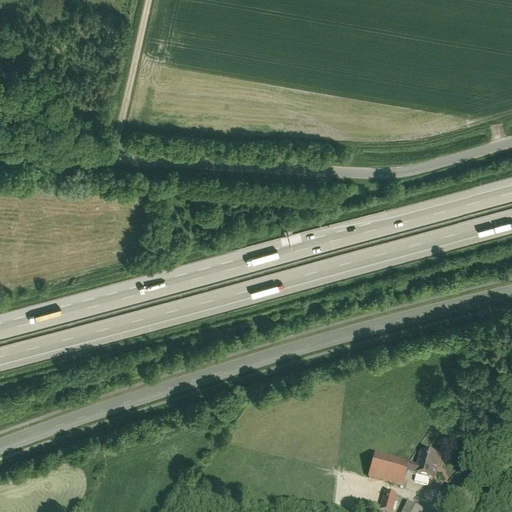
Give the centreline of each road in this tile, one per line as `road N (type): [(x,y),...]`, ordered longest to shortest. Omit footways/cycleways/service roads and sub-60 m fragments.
road 1 (secondary): [(0,449),(306,349),(511,295)]
road 2 (motorway): [(511,186),(0,327)]
road 3 (motorway): [(0,358),(511,219)]
road 4 (unclassified): [(511,146),(412,175),(0,152)]
road 5 (track): [(114,158),(150,0)]
